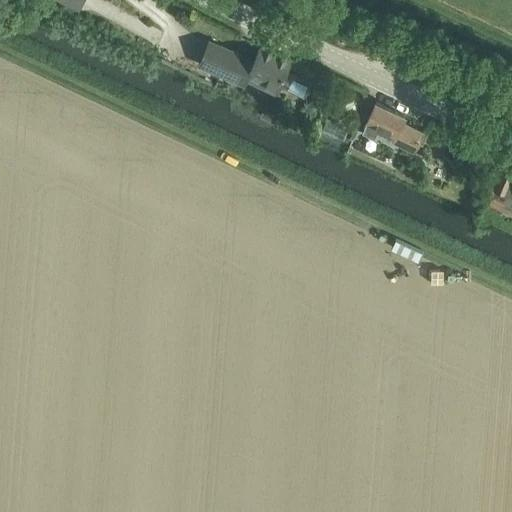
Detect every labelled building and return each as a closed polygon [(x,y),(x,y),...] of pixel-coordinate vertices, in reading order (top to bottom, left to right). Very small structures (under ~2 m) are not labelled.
[(61,0),(79,9),(83,0),(61,0)] [(210,39),(198,64),(245,85),(247,80),(275,93),(280,82),(291,58),(263,45),(262,44),(255,60),(210,39)] [(155,54),(154,55),(162,59),(165,51),(158,47),(155,54)] [(307,89),(293,82),(289,90),(303,98),(307,89)] [(375,136),(379,127),(395,135),(392,140),(414,151),(418,143),(423,132),(424,130),(404,121),(406,115),(376,101),(362,130),(375,136)] [(328,119),(322,130),(344,140),(349,129),(328,119)] [(423,132),(418,143),(423,145),(428,135),(423,132)] [(465,151),(452,154),(455,168),(469,165),(465,151)] [(509,212),(511,205),(511,167),(504,163),(486,201),(509,212)]
